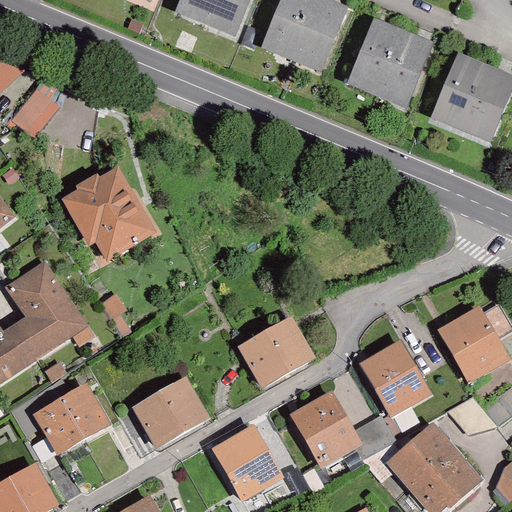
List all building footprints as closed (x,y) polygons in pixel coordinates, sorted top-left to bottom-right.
[(232,35),(246,0),(185,0),(180,13),(232,35)] [(318,71),(342,13),(311,0),(286,0),(266,49),(318,71)] [(140,35),(143,25),(131,21),(128,30),(140,35)] [(404,107),(428,48),(376,27),(352,85),(404,107)] [(487,141),(511,83),(459,61),(435,120),(487,141)] [(34,92),(10,120),(33,138),(59,108),(34,92)] [(148,233),(114,177),(97,187),(95,183),(82,191),(84,195),(68,204),(90,241),(97,237),(109,256),(148,233)] [(0,224),(9,217),(0,205),(0,224)] [(0,380),(82,326),(43,269),(9,291),(29,322),(1,340),(0,338),(0,380)] [(121,337),(129,332),(119,315),(125,311),(115,295),(100,304),(121,337)] [(468,382),(505,361),(479,316),(442,337),(468,382)] [(262,385),(309,359),(290,325),(243,351),(262,385)] [(390,417),(427,395),(400,347),(362,369),(390,417)] [(52,384),(60,379),(66,375),(60,364),(45,373),(52,384)] [(60,379),(52,384),(10,411),(25,437),(43,427),(38,418),(71,399),(60,379)] [(156,447),(203,420),(183,385),(136,412),(156,447)] [(58,452),(105,425),(85,391),(71,399),(38,418),(43,427),(58,452)] [(353,447),(358,444),(352,433),(331,398),(294,420),(320,466),(353,447)] [(468,436),(497,428),(472,398),(447,412),(468,436)] [(362,462),(397,442),(393,436),(382,416),(352,433),(358,444),(353,447),(362,462)] [(451,506),(478,483),(431,429),(405,452),(391,465),(396,471),(432,511),(437,511),(448,503),(451,506)] [(241,500),(279,478),(253,432),(215,453),(241,500)] [(397,442),(362,462),(380,484),(396,471),(391,465),(405,452),(397,442)] [(509,503),(511,499),(511,461),(504,469),(495,488),(509,503)] [(0,511),(39,511),(52,505),(34,472),(0,491),(0,511)] [(154,511),(149,503),(133,511),(154,511)]
